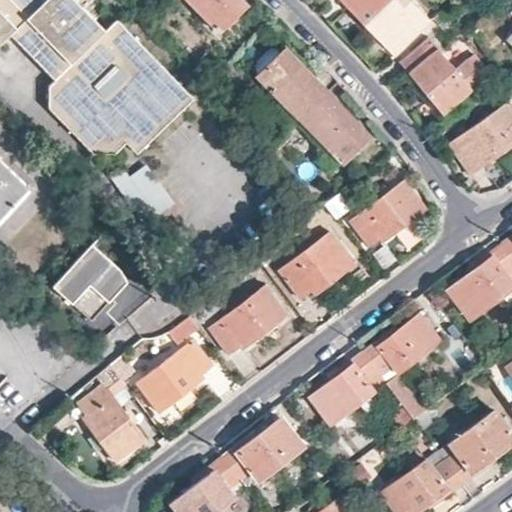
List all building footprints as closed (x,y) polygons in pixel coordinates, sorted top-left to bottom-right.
[(10,0),(28,18),(47,0),(10,0)] [(77,0),(47,0),(28,18),(73,64),(110,32),(77,0)] [(245,0),(192,0),(221,30),(249,3),(245,0)] [(413,0),(343,0),(345,1),(383,41),(393,51),(432,19),(413,0)] [(448,29),(459,18),(447,6),(436,15),(448,29)] [(0,47),(17,30),(0,13),(0,47)] [(13,35),(57,79),(73,64),(28,18),(17,30),(13,35)] [(136,154),(174,119),(192,103),(124,30),(110,32),(73,64),(57,79),(51,88),(50,114),(90,150),(92,152),(115,152),(125,143),(136,154)] [(454,67),(430,38),(399,63),(415,82),(440,114),(471,88),(454,67)] [(257,73),(276,93),(289,105),(300,117),(328,90),(306,66),(286,45),(257,73)] [(484,77),(467,56),(454,67),(471,88),(484,77)] [(350,113),(328,90),(300,117),(344,162),(372,135),(350,113)] [(499,156),(511,146),(511,113),(506,104),(450,142),(462,158),(474,174),(499,156)] [(0,214),(30,184),(0,155),(0,214)] [(114,170),(163,235),(173,228),(161,212),(178,200),(150,162),(133,174),(125,163),(114,170)] [(417,215),(428,207),(417,193),(406,179),(352,219),(371,246),(383,237),(385,240),(393,234),(399,230),(417,215)] [(342,191),(328,202),(339,216),(353,205),(342,191)] [(430,232),(417,215),(399,230),(412,247),(430,232)] [(322,288),(356,262),(333,232),(282,271),(301,298),(314,288),(318,285),(322,288)] [(124,267),(94,242),(56,285),(95,319),(130,278),(124,267)] [(389,243),(376,252),(387,267),(400,258),(389,243)] [(473,317),(511,287),(511,253),(505,244),(478,264),(480,267),(468,277),(452,289),(473,317)] [(262,334),(289,314),(266,283),(211,326),(231,352),(243,342),(245,344),(246,345),(247,345),(248,345),(248,344),(262,334)] [(224,304),(216,293),(189,313),(197,324),(224,304)] [(392,329),(365,350),(389,381),(443,340),(422,312),(401,328),(395,332),(392,329)] [(197,324),(189,313),(179,320),(188,331),(197,324)] [(188,331),(179,320),(166,329),(175,341),(188,331)] [(204,379),(200,374),(213,365),(193,339),(139,381),(162,411),(185,393),(204,379)] [(389,381),(365,350),(337,371),(340,375),(335,378),(313,395),(334,422),(389,381)] [(123,377),(111,362),(100,371),(111,386),(123,377)] [(417,417),(427,409),(400,373),(389,381),(417,417)] [(145,438),(104,383),(78,402),(83,410),(80,413),(89,425),(115,460),(132,448),(145,438)] [(427,409),(417,417),(424,427),(437,418),(429,408),(427,409)] [(511,429),(497,408),(440,449),(464,481),(491,462),(488,458),(492,456),(511,441),(511,429)] [(224,456),(248,487),(303,446),(281,418),(269,428),(255,438),(251,435),(224,456)] [(464,481),(440,449),(384,490),(400,511),(413,511),(431,500),(435,497),(437,500),(464,481)] [(234,498),(248,487),(224,456),(204,471),(197,476),(199,480),(172,500),(180,511),(214,511),(220,508),(234,498)] [(358,511),(345,494),(338,498),(335,494),(329,498),(332,503),(319,511),(358,511)] [(243,511),(234,498),(220,508),(223,511),(243,511)]
